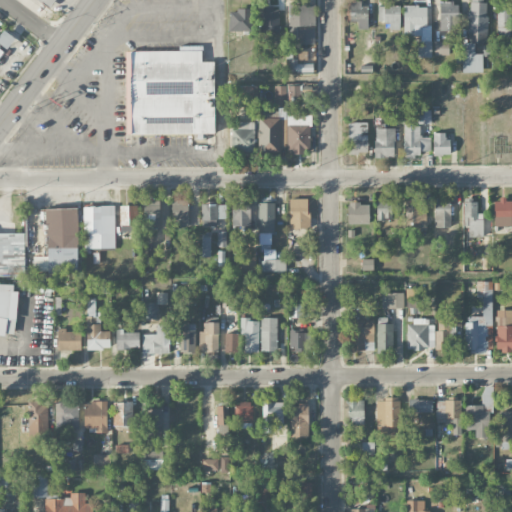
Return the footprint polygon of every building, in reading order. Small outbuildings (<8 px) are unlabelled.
[(368,29),(368,6),(361,6),(361,0),(350,0),(350,21),(358,21),(358,29),(368,29)] [(314,43),(314,26),(315,26),(315,2),(288,2),(289,40),(298,39),(298,44),(314,43)] [(440,30),(458,30),(458,2),(440,2),(440,30)] [(462,72),(482,72),(482,54),(474,53),(475,43),(487,43),(487,2),(468,2),(467,43),(463,43),(462,72)] [(400,30),(400,5),(378,5),(378,22),(389,22),(390,30),(400,30)] [(403,6),(404,36),(418,35),(419,57),(432,57),(431,25),(427,25),(426,5),(403,6)] [(496,8),(497,40),(510,40),(510,8),(496,8)] [(252,9),(229,9),(229,31),(251,31),(252,9)] [(15,39),(4,30),(0,34),(0,43),(7,49),(15,39)] [(449,41),(435,41),(435,55),(449,55),(449,41)] [(126,52),(126,135),(214,134),(214,62),(202,62),(202,47),(179,47),(179,51),(126,52)] [(286,72),(313,72),(312,63),(297,64),(297,58),(286,59),(286,72)] [(289,84),(287,104),(299,105),(301,86),(289,84)] [(286,108),(286,86),(275,85),(274,107),(286,108)] [(431,122),(431,110),(416,110),(417,123),(431,122)] [(287,113),(287,153),(310,154),(311,113),(287,113)] [(286,145),(285,131),(282,131),(281,119),(258,120),(259,153),(280,152),(279,146),(286,145)] [(254,122),(239,121),(239,129),(231,129),(230,151),(254,151),(254,122)] [(367,122),(348,122),(349,153),(368,153),(367,122)] [(403,123),(404,156),(421,156),(421,150),(430,150),(430,137),(420,137),(420,123),(403,123)] [(395,157),(394,128),(375,128),(375,157),(395,157)] [(434,154),(449,154),(448,132),(433,133),(434,154)] [(406,230),(426,229),(426,205),(418,205),(417,198),(405,199),(406,230)] [(189,227),(188,199),(172,199),(172,227),(189,227)] [(290,228),(309,228),(309,199),(289,199),(290,228)] [(434,199),(435,227),(450,227),(449,199),(434,199)] [(477,213),(477,199),(463,199),(464,226),(468,226),(469,237),(484,237),(483,213),(477,213)] [(511,199),(494,199),(494,226),(511,226),(511,199)] [(159,200),(144,201),(145,229),(160,228),(159,200)] [(250,202),(232,202),(232,226),(250,226),(250,202)] [(376,219),(392,219),(392,202),(376,202),(376,219)] [(274,203),(259,203),(259,244),(274,243),(274,203)] [(369,223),(368,203),(348,203),(348,224),(369,223)] [(226,204),(202,204),(202,225),(216,225),(216,218),(226,218),(226,204)] [(84,248),(115,248),(114,205),(83,206),(84,248)] [(120,205),(120,232),(138,231),(138,205),(120,205)] [(79,272),(77,208),(46,209),(48,273),(79,272)] [(226,231),(218,231),(218,246),(226,246),(226,231)] [(0,233),(0,275),(25,276),(25,233),(0,233)] [(202,257),(211,256),(210,233),(201,233),(202,257)] [(241,271),(256,271),(256,249),(246,249),(246,258),(241,258),(241,271)] [(264,271),(286,271),(285,259),(276,259),(275,249),(264,249),(264,271)] [(47,256),(33,256),(33,271),(47,270),(47,256)] [(493,281),(478,281),(477,296),(482,296),(482,316),(466,316),(465,352),(485,352),(486,347),(492,347),(493,281)] [(0,334),(15,335),(17,291),(15,291),(16,285),(0,283),(0,334)] [(406,308),(411,309),(411,310),(416,310),(417,289),(406,288),(406,308)] [(167,304),(167,292),(157,292),(157,304),(167,304)] [(403,292),(381,293),(381,308),(404,308),(403,292)] [(303,303),(289,303),(290,318),(303,317),(303,303)] [(87,349),(110,349),(110,331),(101,331),(101,323),(96,323),(95,306),(87,307),(87,349)] [(156,319),(156,306),(143,306),(143,319),(156,319)] [(437,317),(436,350),(446,350),(447,329),(461,329),(462,315),(450,314),(450,318),(437,317)] [(511,316),(496,316),(496,351),(511,351),(511,325),(511,316)] [(277,317),(261,317),(261,351),(277,351),(277,317)] [(240,335),(245,335),(245,352),(259,352),(259,319),(241,319),(240,335)] [(374,350),(374,320),(348,320),(349,350),(374,350)] [(407,349),(433,349),(433,320),(407,320),(407,349)] [(180,352),(195,352),(195,323),(180,322),(180,352)] [(219,322),(203,322),(203,331),(200,331),(199,352),(218,352),(219,322)] [(392,323),(377,323),(377,350),(393,350),(392,323)] [(141,334),(142,353),(170,353),(169,324),(156,325),(157,334),(141,334)] [(58,350),(81,350),(81,330),(57,330),(58,350)] [(311,331),(290,330),(290,351),(310,351),(311,331)] [(116,349),(139,348),(139,331),(116,332),(116,349)] [(238,333),(225,333),(225,352),(238,352),(238,333)] [(376,398),(376,434),(399,434),(399,398),(376,398)] [(432,411),(432,399),(408,399),(409,412),(432,411)] [(437,399),(436,421),(446,421),(446,418),(460,418),(461,400),(437,399)] [(364,423),(364,400),(349,400),(349,424),(364,423)] [(28,401),(29,441),(48,441),(47,401),(28,401)] [(79,428),(78,402),(55,402),(56,429),(79,428)] [(107,432),(107,402),(84,402),(84,428),(96,428),(96,432),(107,432)] [(133,402),(114,402),(114,426),(132,426),(133,402)] [(234,422),(253,423),(253,403),(234,402),(234,422)] [(283,402),(262,402),(263,432),(272,432),(272,424),(284,424),(283,402)] [(144,403),(143,437),(161,438),(162,403),(144,403)] [(308,404),(290,404),(290,437),(309,436),(308,404)] [(218,405),(217,434),(228,434),(229,405),(218,405)] [(466,405),(466,430),(476,430),(475,437),(490,437),(490,405),(466,405)] [(511,416),(511,411),(497,411),(498,432),(511,430),(511,416)] [(511,449),(511,440),(501,440),(502,449),(511,449)] [(115,453),(128,453),(128,445),(115,445),(115,453)] [(143,470),(163,470),(163,459),(155,459),(155,452),(144,452),(143,470)] [(110,454),(93,454),(93,468),(110,468),(110,454)] [(218,459),(202,459),(202,470),(218,470),(218,459)] [(74,472),(74,460),(65,460),(65,472),(74,472)] [(32,474),(32,497),(47,496),(47,474),(32,474)] [(16,480),(0,479),(0,494),(16,495),(16,480)] [(510,496),(510,483),(496,483),(496,496),(510,496)] [(311,498),(311,485),(301,485),(301,499),(311,498)] [(272,511),(273,489),(257,488),(256,511),(272,511)] [(45,498),(45,511),(93,511),(93,503),(85,503),(85,492),(70,493),(70,498),(45,498)] [(168,511),(169,499),(160,499),(159,511),(168,511)] [(423,511),(424,500),(407,500),(407,511),(413,511),(412,511),(423,511)]
